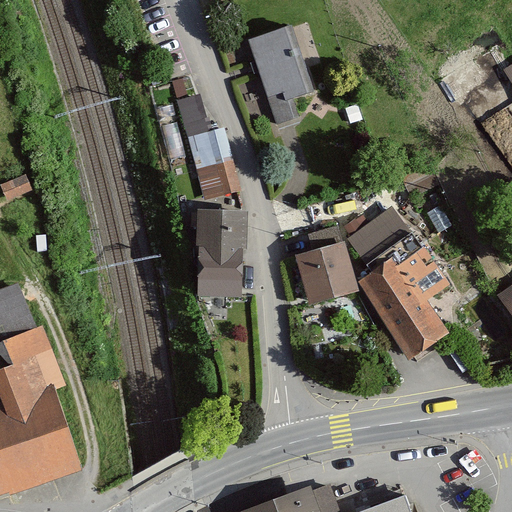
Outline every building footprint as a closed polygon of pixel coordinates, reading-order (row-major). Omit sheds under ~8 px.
[(297,26),(252,38),(276,121),(320,109),(297,26)] [(180,100),(198,170),(221,164),(225,180),(239,177),(226,128),(213,132),(203,94),(180,100)] [(25,175),(2,185),(8,199),(31,190),(25,175)] [(393,208),(349,243),(366,264),(409,229),(393,208)] [(249,213),(203,210),(197,292),(243,295),(249,213)] [(47,237),(36,237),(36,250),(47,250),(47,237)] [(349,243),(296,253),(305,301),(359,291),(358,284),(349,243)] [(399,256),(358,284),(412,362),(452,334),(399,256)] [(0,342),(37,329),(16,285),(0,290),(0,358),(9,368),(0,342)] [(511,285),(500,294),(511,309),(511,285)] [(0,492),(77,467),(50,388),(61,384),(42,328),(37,329),(0,342),(9,368),(0,370),(0,386),(6,404),(0,405),(0,492)] [(344,511),(334,480),(239,511),(415,511),(413,504),(410,495),(358,511),(344,511)]
